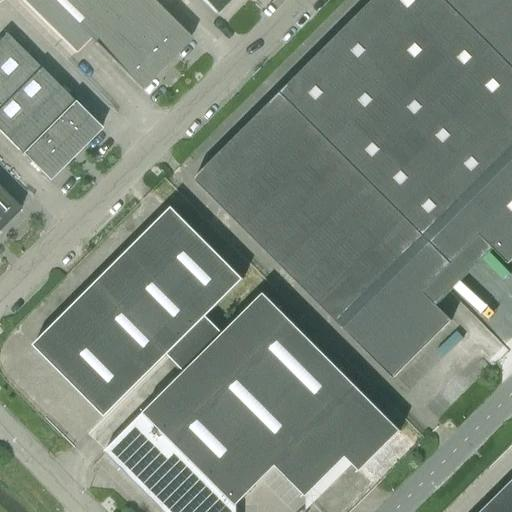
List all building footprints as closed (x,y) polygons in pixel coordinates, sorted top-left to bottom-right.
[(20,0),(74,54),(89,40),(140,90),(190,39),(150,0),(20,0)] [(195,178),(194,179),(393,379),(451,321),(434,304),(423,293),(436,279),(480,236),(491,247),(495,251),(508,264),(511,260),(511,259),(511,0),(373,0),(202,171),(199,174),(196,177),(195,178)] [(200,0),(215,14),(229,0),(200,0)] [(0,38),(0,133),(48,181),(100,129),(5,34),(0,38)] [(0,228),(20,209),(0,189),(0,228)] [(184,372),(222,334),(205,317),(243,279),(171,207),(32,345),(104,417),(167,355),(184,372)] [(263,293),(222,334),(184,372),(104,452),(120,468),(135,484),(135,483),(150,499),(151,499),(163,511),(236,511),(236,505),(275,467),(305,497),(345,458),(359,472),(400,431),(263,293)] [(511,511),(511,480),(480,511),(511,511)]
